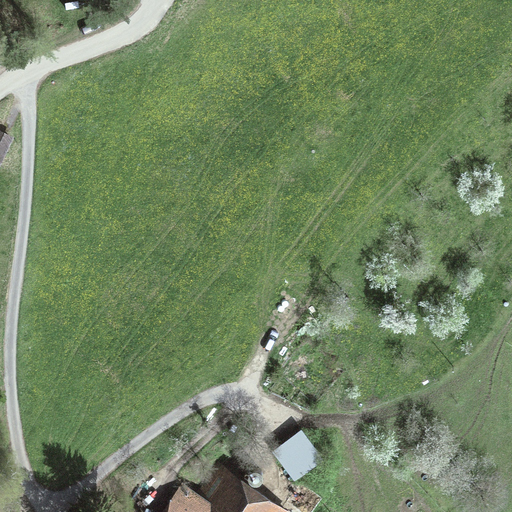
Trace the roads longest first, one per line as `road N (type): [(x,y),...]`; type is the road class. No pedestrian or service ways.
road 1 (track): [(36,503),(182,409),(221,395),(346,424),(367,463)]
road 2 (track): [(262,357),(221,424),(133,511)]
road 3 (unclassified): [(155,0),(133,26),(0,86)]
